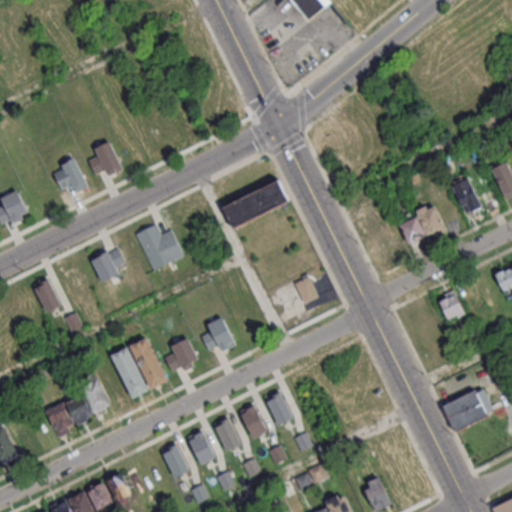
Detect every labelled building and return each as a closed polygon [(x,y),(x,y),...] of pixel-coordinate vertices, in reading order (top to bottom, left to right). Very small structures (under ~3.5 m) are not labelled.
[(38,30),(55,21),(44,0),(38,0),(26,6),(38,30)] [(291,0),(329,0),(332,3),(310,21),(291,0)] [(0,46),(11,40),(0,19),(0,46)] [(165,145),(179,138),(166,112),(153,119),(165,145)] [(136,132),(149,154),(163,146),(150,124),(136,132)] [(95,148),(109,141),(122,167),(108,174),(105,168),(96,173),(87,156),(96,152),(95,148)] [(61,164),(74,157),(87,184),(74,190),(71,184),(62,189),(54,172),(63,168),(61,164)] [(491,168),(503,162),(511,180),(511,190),(504,194),(491,168)] [(222,206),(251,191),(279,177),(290,200),(233,228),(222,206)] [(452,185),(467,177),(482,205),(467,213),(452,185)] [(11,218),(1,223),(0,221),(0,206),(4,204),(1,197),(18,189),(29,211),(12,220),(11,218)] [(416,210),(426,205),(428,209),(434,206),(444,224),(428,233),(416,210)] [(398,224),(417,215),(426,233),(408,243),(398,224)] [(135,233),(156,223),(161,233),(171,227),(184,254),(172,261),(171,260),(154,269),(135,233)] [(119,273),(102,281),(91,259),(119,246),(126,261),(116,266),(119,273)] [(57,263),(77,306),(94,298),(74,255),(57,263)] [(495,273),(511,265),(511,267),(511,292),(506,295),(495,273)] [(295,281),(309,274),(320,296),(306,302),(295,281)] [(35,288),(51,280),(62,304),(46,311),(35,288)] [(26,323),(43,315),(27,282),(10,290),(26,323)] [(439,300),(455,293),(463,310),(447,317),(439,300)] [(63,316),(76,310),(83,325),(70,331),(63,316)] [(207,323),(223,315),(237,343),(221,351),(218,345),(209,350),(201,335),(211,330),(207,323)] [(129,344),(148,335),(170,380),(151,389),(129,344)] [(171,345),(189,336),(201,361),(183,370),(181,366),(171,371),(164,356),(174,351),(171,345)] [(132,397),(111,354),(128,346),(149,389),(132,397)] [(114,406),(96,369),(112,361),(130,398),(114,406)] [(110,404),(93,412),(80,386),(98,378),(110,404)] [(266,398),(278,391),(295,418),(280,425),(266,398)] [(66,402),(83,393),(93,413),(87,416),(88,419),(77,424),(66,402)] [(477,393),(490,419),(474,427),(458,435),(444,409),(461,401),(477,393)] [(70,431),(58,436),(46,410),(64,401),(75,422),(67,426),(70,431)] [(253,404),(269,432),(253,441),(239,411),(253,404)] [(4,419),(22,410),(38,443),(20,452),(4,419)] [(212,425),(227,416),(242,442),(227,451),(212,425)] [(0,426),(4,425),(17,451),(0,459),(0,426)] [(185,436),(202,430),(215,458),(200,466),(185,436)] [(159,451),(176,443),(189,470),(174,479),(159,451)] [(106,479),(121,472),(132,495),(118,502),(106,479)] [(386,503),(374,510),(363,489),(369,486),(367,480),(379,475),(391,500),(386,503)] [(87,490),(104,482),(113,501),(97,509),(87,490)] [(192,490),(199,502),(209,497),(203,484),(192,490)] [(74,511),(68,498),(86,490),(96,510),(92,511),(74,511)] [(330,511),(326,504),(343,495),(351,511),(330,511)] [(496,511),(493,506),(511,496),(511,511),(496,511)] [(52,511),(51,509),(67,501),(72,511),(52,511)]
